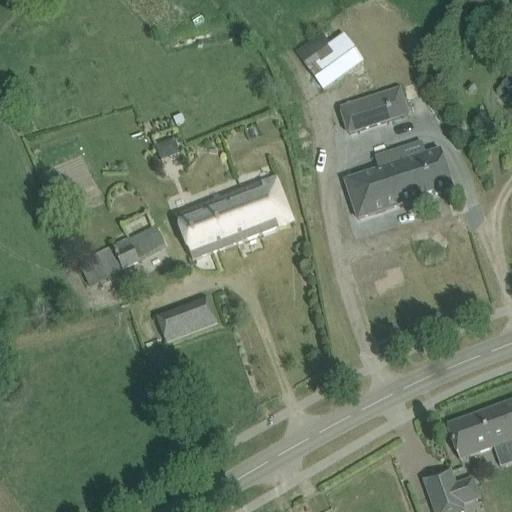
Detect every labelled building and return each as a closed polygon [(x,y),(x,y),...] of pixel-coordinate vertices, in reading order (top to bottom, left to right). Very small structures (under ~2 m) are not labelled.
[(324,91),(364,61),(344,34),(330,45),(322,34),(296,53),(324,91)] [(400,90),(341,110),(350,136),(393,122),(390,112),(392,112),(390,107),(403,103),(406,112),(407,112),(400,90)] [(175,140),(156,147),(161,162),(180,155),(175,140)] [(426,157),(404,164),(400,149),(374,158),(379,172),(347,182),(359,220),(454,190),(442,152),(426,157)] [(294,224),(277,179),(176,218),(186,244),(193,262),(294,224)] [(112,248),(78,264),(89,288),(167,252),(156,228),(113,249),(112,248)] [(362,264),(371,295),(409,283),(399,252),(362,264)] [(217,324),(208,300),(156,320),(165,343),(217,324)] [(511,403),(447,427),(454,446),(460,461),(511,441),(511,403)] [(451,473),(425,482),(435,511),(465,511),(464,509),(463,507),(481,501),(474,479),(456,485),(451,473)]
